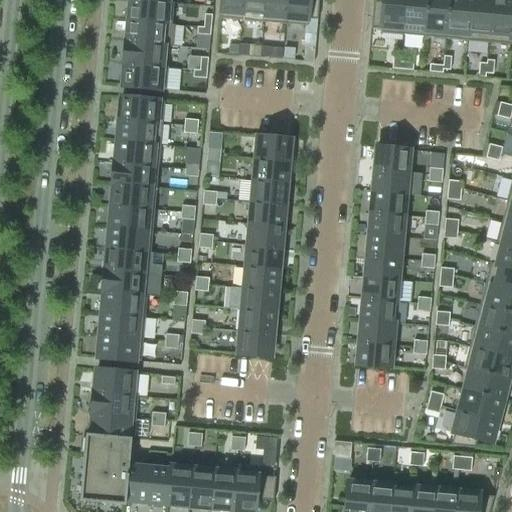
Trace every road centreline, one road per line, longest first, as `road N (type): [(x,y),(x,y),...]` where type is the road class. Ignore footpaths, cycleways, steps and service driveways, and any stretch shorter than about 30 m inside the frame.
road 1 (residential): [(348,0),(303,511)]
road 2 (tertiary): [(16,511),(60,0)]
road 3 (tertiary): [(12,0),(0,140)]
